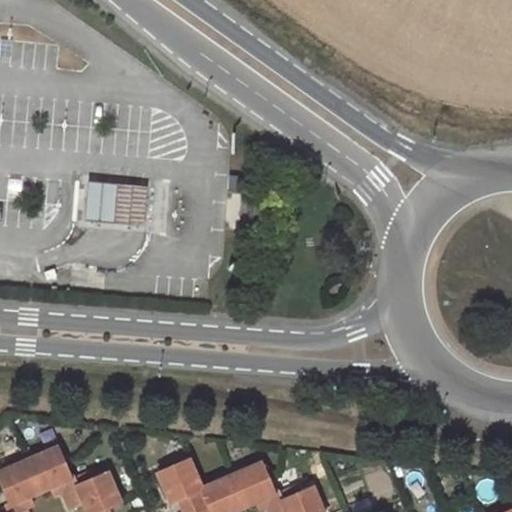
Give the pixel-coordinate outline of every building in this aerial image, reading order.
[(256,194),(224,192),(222,230),(254,231),(256,194)] [(63,434),(32,451),(45,481),(66,470),(79,496),(90,491),(96,503),(128,491),(114,459),(89,471),(84,460),(76,463),(63,434)] [(249,497),(235,465),(205,479),(194,450),(163,465),(173,489),(187,483),(193,501),(182,506),(183,511),(227,511),(226,508),(249,497)] [(45,481),(32,451),(5,460),(17,491),(7,496),(11,504),(0,508),(0,511),(35,511),(27,490),(45,481)] [(268,451),(235,465),(249,497),(267,489),(279,511),(295,504),(297,511),(303,511),(331,502),(318,470),(286,485),(284,480),(280,482),(268,451)] [(511,511),(511,493),(482,508),(483,511),(511,511)]
